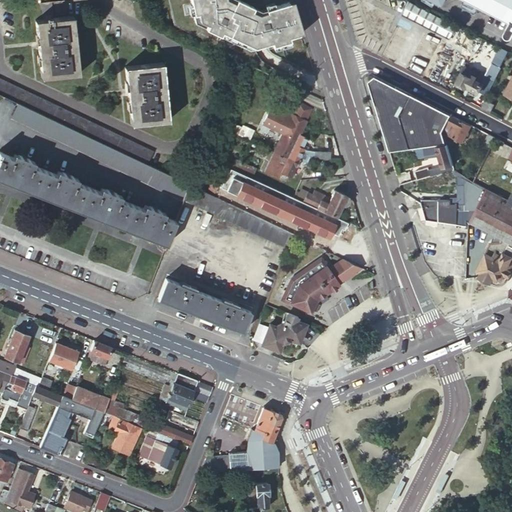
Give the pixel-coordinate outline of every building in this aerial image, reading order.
[(291,34),(304,31),(295,0),(291,0),(278,5),(277,0),(265,2),(268,9),(262,11),(238,0),(191,0),(192,2),(184,3),(185,15),(194,14),(197,22),(249,48),(261,44),(271,42),(273,49),(293,44),(291,34)] [(511,0),(468,0),(511,22),(511,0)] [(72,16),(66,17),(53,18),(51,2),(40,3),(41,19),(34,20),(41,77),(79,73),(72,16)] [(438,17),(408,2),(402,16),(449,40),(456,26),(438,17)] [(496,66),(504,51),(495,46),(488,62),(496,66)] [(162,64),(124,68),(131,126),(168,122),(162,64)] [(483,78),(462,67),(454,83),(463,88),(464,87),(476,93),(483,78)] [(511,74),(503,93),(511,97),(511,74)] [(388,154),(445,143),(441,129),(443,125),(449,114),(384,81),(374,76),(367,82),(388,154)] [(0,96),(17,104),(106,147),(147,166),(154,152),(0,79),(0,96)] [(478,108),(488,113),(492,104),(483,99),(478,108)] [(289,114),(280,133),(294,140),(297,134),(304,120),(303,119),(309,108),(296,101),(290,114),(289,114)] [(106,147),(17,104),(10,119),(99,161),(106,147)] [(449,114),(443,125),(446,126),(448,123),(450,124),(445,134),(460,142),(469,125),(449,114)] [(237,126),(231,123),(228,130),(234,133),(237,126)] [(252,133),(239,126),(235,133),(248,140),(252,133)] [(294,140),(280,133),(270,153),(285,159),(288,154),(294,140)] [(308,157),(327,159),(327,153),(309,151),(299,147),(304,137),(297,134),(294,140),(288,154),(299,160),(305,162),(308,157)] [(492,137),(487,134),(481,146),(486,149),(492,137)] [(255,146),(249,143),(246,149),(252,152),(255,146)] [(445,144),(445,143),(388,154),(388,155),(433,147),(445,144)] [(452,170),(445,144),(433,147),(421,150),(423,159),(436,156),(439,167),(426,171),(428,177),(452,170)] [(182,200),(183,198),(187,185),(147,166),(106,147),(99,161),(182,200)] [(507,201),(511,203),(511,149),(506,161),(511,164),(511,177),(510,182),(511,183),(511,189),(511,186),(489,175),(490,172),(479,166),(471,182),(479,187),(482,188),(483,186),(507,199),(507,201)] [(285,159),(270,153),(267,151),(258,170),(278,178),(281,172),(289,176),(294,166),(296,167),(299,160),(288,154),(285,159)] [(0,180),(35,194),(44,170),(28,165),(29,161),(19,156),(17,160),(0,153),(0,180)] [(225,163),(223,167),(250,179),(254,170),(233,160),(230,166),(225,163)] [(413,173),(415,181),(428,177),(426,171),(426,169),(413,173)] [(35,194),(77,211),(78,211),(87,187),(71,181),(73,177),(61,173),(60,176),(44,170),(35,194)] [(287,249),(293,236),(214,198),(205,194),(187,185),(183,198),(287,249)] [(104,194),(87,187),(78,211),(122,228),(131,204),(115,198),(116,195),(105,190),(104,194)] [(293,236),(295,237),(310,244),(312,240),(318,226),(320,222),(249,189),(244,199),(219,187),(214,198),(293,236)] [(511,203),(507,201),(485,189),(480,200),(477,198),(474,203),(449,203),(448,198),(421,200),(421,206),(423,210),(427,219),(428,220),(430,220),(432,221),(455,224),(455,225),(464,225),(464,220),(467,222),(483,230),(501,239),(511,244),(511,203)] [(300,202),(333,217),(339,206),(341,207),(343,206),(346,201),(345,198),(343,197),(344,196),(331,190),(326,199),(310,192),(308,197),(303,195),(300,202)] [(122,228),(165,244),(174,221),(158,215),(159,211),(149,207),(147,211),(131,204),(122,228)] [(480,235),(483,230),(467,222),(467,232),(466,239),(474,239),(474,235),(480,235)] [(318,226),(312,240),(316,242),(323,228),(318,226)] [(511,263),(511,244),(501,239),(499,244),(488,244),(483,253),(484,254),(476,270),(478,271),(480,272),(478,276),(488,282),(489,280),(491,280),(493,281),(496,281),(499,281),(501,281),(503,280),(505,279),(509,271),(511,263)] [(280,300),(310,314),(315,300),(339,286),(338,285),(344,281),(334,266),(328,270),(320,259),(290,279),(280,300)] [(182,286),(164,279),(156,298),(241,331),(249,312),(231,305),(231,300),(227,299),(224,302),(189,288),(189,285),(184,283),(182,286)] [(298,318),(287,313),(283,325),(280,324),(276,326),(275,328),(268,325),(261,344),(279,351),(282,343),(290,339),(299,343),(306,325),(297,322),(298,318)] [(11,329),(10,329),(0,355),(20,362),(26,347),(21,345),(25,334),(20,332),(19,329),(14,327),(11,329)] [(109,347),(92,340),(85,356),(85,357),(103,364),(109,347)] [(76,350),(53,341),(46,358),(68,367),(76,350)] [(124,354),(119,365),(163,383),(168,372),(124,354)] [(8,369),(7,373),(19,378),(21,371),(12,368),(11,370),(8,369)] [(161,389),(162,384),(120,368),(118,372),(161,389)] [(175,373),(168,370),(168,372),(163,383),(162,384),(161,389),(160,390),(158,395),(158,397),(164,400),(175,373)] [(3,380),(0,388),(0,398),(4,400),(7,398),(15,401),(24,380),(19,378),(7,373),(6,373),(3,380)] [(116,378),(158,395),(160,390),(118,373),(116,378)] [(210,387),(175,373),(164,400),(164,402),(185,410),(190,397),(204,402),(210,387)] [(39,375),(35,384),(47,389),(51,380),(47,379),(39,375)] [(132,423),(135,414),(119,408),(110,404),(112,399),(119,383),(113,380),(105,398),(101,410),(132,423)] [(24,408),(27,401),(30,393),(34,384),(29,382),(19,406),(24,408)] [(69,397),(74,385),(66,382),(61,394),(69,397)] [(30,393),(54,403),(58,393),(47,389),(35,384),(34,384),(30,393)] [(155,398),(129,387),(126,393),(153,404),(155,398)] [(87,417),(96,421),(101,410),(91,406),(69,397),(61,394),(58,393),(54,403),(52,409),(54,410),(57,403),(65,406),(64,408),(87,417)] [(95,394),(91,406),(101,410),(105,398),(95,394)] [(152,405),(126,394),(123,400),(150,411),(152,405)] [(122,403),(112,399),(110,404),(119,408),(122,403)] [(24,408),(17,427),(25,430),(35,404),(27,401),(24,408)] [(199,471),(276,465),(275,450),(273,445),(273,441),(275,441),(277,434),(276,432),(281,416),(279,413),(263,407),(252,435),(254,437),(248,453),(237,454),(237,457),(203,459),(199,471)] [(163,419),(193,431),(196,421),(167,410),(163,419)] [(177,441),(187,444),(191,435),(136,413),(135,414),(132,423),(146,428),(177,441)] [(139,428),(110,415),(105,427),(117,432),(112,445),(129,452),(139,428)] [(81,433),(90,436),(96,421),(87,417),(81,433)] [(174,447),(177,441),(146,428),(138,450),(147,454),(145,459),(168,468),(176,447),(174,447)] [(11,464),(0,459),(0,478),(4,480),(11,464)] [(7,490),(3,502),(21,510),(23,505),(28,507),(33,493),(26,491),(32,473),(23,469),(22,470),(15,468),(7,490)] [(209,483),(199,478),(195,486),(205,492),(209,483)] [(265,481),(245,482),(247,507),(266,505),(265,493),(266,493),(265,481)] [(90,498),(70,490),(64,506),(80,511),(81,507),(86,508),(90,498)] [(100,511),(107,495),(99,492),(92,511),(100,511)] [(52,511),(55,506),(47,503),(43,511),(52,511)]
